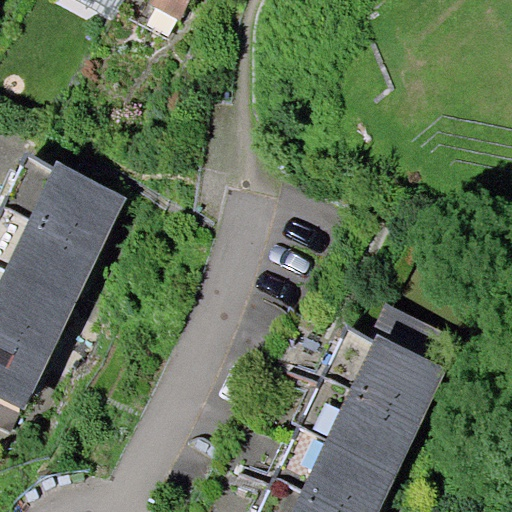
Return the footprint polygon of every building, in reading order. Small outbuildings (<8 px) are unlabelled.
[(77,0),(113,20),(123,0),(77,0)] [(191,0),(149,0),(148,3),(181,20),(191,0)] [(28,153),(1,206),(101,255),(130,196),(57,160),(54,166),(28,153)] [(1,206),(0,209),(0,264),(76,302),(101,255),(1,206)] [(0,264),(0,328),(52,354),(76,302),(0,264)] [(372,332),(376,333),(426,358),(439,331),(386,304),(372,332)] [(347,324),(323,375),(421,423),(447,368),(426,358),(376,333),(374,337),(347,324)] [(0,397),(24,410),(52,354),(0,328),(0,397)] [(421,423),(323,375),(299,425),(396,474),(421,423)] [(379,511),(396,474),(299,425),(273,477),(342,511),(379,511)] [(342,511),(273,477),(256,511),(342,511)]
